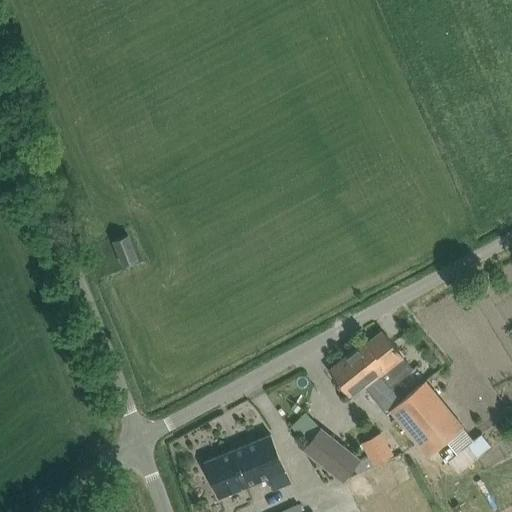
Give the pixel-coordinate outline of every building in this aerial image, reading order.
[(138,259),(128,234),(113,240),(123,265),(138,259)] [(365,340),(358,346),(389,385),(411,367),(384,332),(369,345),(365,340)] [(390,408),(403,424),(428,454),(446,440),(408,393),(401,399),(389,385),(358,346),(329,369),(350,395),(363,384),(386,412),(390,408)] [(434,354),(428,359),(433,366),(439,361),(434,354)] [(421,383),(408,393),(446,440),(463,426),(426,380),(421,383)] [(360,459),(320,427),(306,412),(292,426),(307,443),(303,448),(344,480),(354,467),(359,461),(360,459)] [(480,432),(489,450),(505,441),(496,424),(480,432)] [(289,480),(270,435),(206,462),(220,495),(269,473),(272,486),(289,480)] [(361,459),(359,461),(354,467),(358,473),(366,468),(392,454),(387,445),(369,455),(361,459)] [(466,445),(448,460),(458,473),(477,458),(466,445)]
